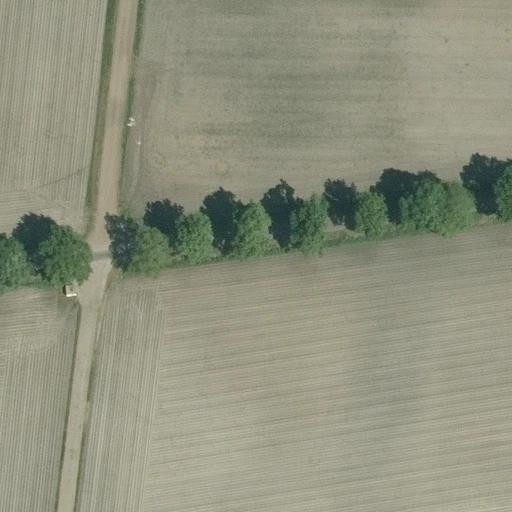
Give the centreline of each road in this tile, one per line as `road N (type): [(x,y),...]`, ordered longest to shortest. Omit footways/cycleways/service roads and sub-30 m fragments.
road 1 (unclassified): [(0,268),(511,201)]
road 2 (track): [(126,0),(107,190),(109,254)]
